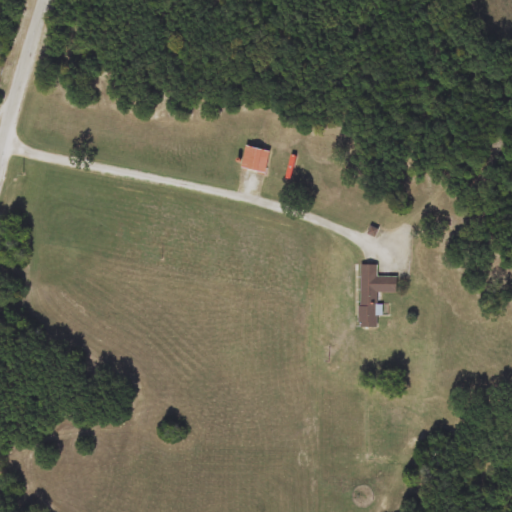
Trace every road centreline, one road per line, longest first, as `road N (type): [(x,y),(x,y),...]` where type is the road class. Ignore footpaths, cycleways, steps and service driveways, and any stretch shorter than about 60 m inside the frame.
road 1 (residential): [(4,141),(257,199),(344,227),(388,253)]
road 2 (residential): [(0,158),(43,0)]
